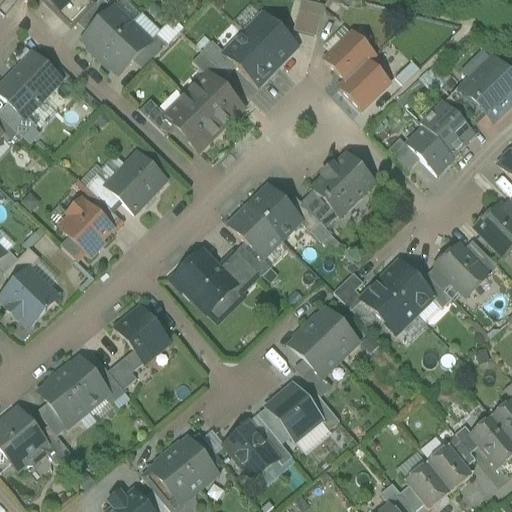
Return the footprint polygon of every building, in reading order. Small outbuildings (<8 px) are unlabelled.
[(41,0),(57,16),(72,0),(41,0)] [(87,0),(72,0),(60,13),(76,28),(95,8),(87,0)] [(294,32),(317,37),(324,6),(301,1),(294,32)] [(95,8),(76,28),(88,39),(112,13),(101,2),(95,8)] [(88,39),(82,45),(99,61),(130,29),(113,12),(112,13),(88,39)] [(296,51),(262,18),(244,37),(278,70),(296,51)] [(130,29),(99,61),(118,79),(131,66),(149,47),(148,46),(130,29)] [(244,37),(224,57),(223,58),(236,70),(258,91),(278,70),(244,37)] [(373,59),(352,38),(324,65),(345,87),(367,66),(373,59)] [(149,47),(131,66),(142,76),(166,50),(155,39),(148,46),(149,47)] [(224,57),(212,46),(201,57),(226,80),(236,70),(223,58),(224,57)] [(226,80),(201,57),(192,66),(206,81),(207,79),(217,89),(226,80)] [(32,58),(0,91),(0,101),(7,108),(23,124),(26,121),(60,85),(32,58)] [(483,118),(491,126),(511,105),(511,83),(492,63),(463,92),(460,94),(483,118)] [(345,87),(339,93),(360,114),(388,87),(367,66),(345,87)] [(411,66),(394,82),(402,91),(419,74),(411,66)] [(217,89),(207,79),(206,81),(186,101),(219,135),(241,114),(217,89)] [(449,100),(474,126),(483,118),(460,94),(463,92),(461,89),(449,100)] [(449,100),(441,108),(466,134),(474,126),(449,100)] [(219,135),(186,101),(165,120),(164,122),(174,132),(198,156),(219,135)] [(165,120),(150,105),(139,116),(165,140),(174,132),(164,122),(165,120)] [(23,124),(7,108),(0,115),(0,121),(17,138),(22,143),(35,130),(26,121),(23,124)] [(419,129),(423,133),(450,160),(472,139),(466,134),(441,108),(419,129)] [(17,138),(0,121),(0,138),(0,143),(6,149),(17,138)] [(450,160),(423,133),(406,149),(419,163),(436,180),(453,163),(450,160)] [(406,149),(400,144),(389,155),(408,174),(419,163),(406,149)] [(511,156),(498,170),(511,184),(511,156)] [(107,190),(105,192),(120,207),(133,219),(165,186),(137,159),(107,190)] [(345,160),(334,171),(332,170),(321,181),(322,182),(311,193),(338,220),(339,222),(373,188),(345,160)] [(107,190),(96,180),(85,192),(96,203),(111,217),(120,207),(105,192),(107,190)] [(511,189),(508,185),(499,193),(510,205),(511,206),(511,189)] [(285,210),(267,192),(247,211),(280,245),(299,227),(300,226),(285,210)] [(338,220),(313,195),(300,207),(319,227),(325,233),(338,220)] [(300,207),(294,201),(285,210),(300,226),(299,227),(309,237),(319,227),(300,207)] [(111,217),(96,203),(88,211),(111,234),(110,235),(113,237),(122,228),(111,217)] [(88,211),(81,204),(67,219),(70,222),(59,233),(68,242),(84,258),(89,262),(96,255),(94,252),(110,235),(111,234),(88,211)] [(511,206),(510,205),(502,213),(511,223),(511,206)] [(280,245),(247,211),(227,230),(244,248),(260,265),(261,264),(280,245)] [(511,223),(502,213),(499,211),(489,220),(488,219),(475,231),(504,261),(508,257),(511,257),(511,223)] [(84,258),(68,242),(60,251),(76,266),(84,258)] [(496,271),(471,245),(461,255),(486,281),(496,271)] [(260,265),(244,248),(235,256),(259,281),(260,282),(270,273),(261,264),(260,265)] [(461,255),(458,251),(447,261),(446,260),(435,271),(451,288),(465,302),(486,281),(461,255)] [(28,253),(3,279),(13,289),(27,275),(28,276),(39,264),(28,253)] [(233,255),(216,272),(235,290),(234,291),(241,298),(259,281),(235,256),(233,255)] [(216,272),(206,261),(196,261),(183,273),(181,273),(170,284),(180,295),(183,295),(206,318),(234,291),(235,290),(216,272)] [(398,268),(381,284),(414,319),(431,303),(432,302),(417,287),(398,268)] [(451,288),(435,271),(426,279),(443,296),(451,288)] [(13,289),(0,303),(0,304),(8,313),(6,315),(17,326),(19,323),(28,332),(56,303),(28,276),(27,275),(13,289)] [(352,278),(332,298),(350,316),(361,305),(361,304),(361,303),(354,295),(362,288),(352,278)] [(426,279),(425,278),(417,287),(432,302),(431,303),(441,313),(450,304),(426,279)] [(414,319),(381,284),(361,303),(361,304),(361,305),(381,325),(386,324),(397,336),(414,319)] [(168,347),(140,313),(115,334),(133,355),(143,368),(168,347)] [(356,348),(324,316),(306,334),(337,366),(356,348)] [(337,366),(306,334),(289,351),(303,366),(320,383),(321,382),(337,366)] [(133,355),(121,365),(131,378),(143,368),(133,355)] [(93,382),(78,364),(58,381),(87,416),(106,400),(107,399),(93,382)] [(121,365),(107,377),(122,395),(136,384),(131,378),(121,365)] [(320,383),(303,366),(295,374),(302,382),(315,399),(318,401),(329,390),(321,382),(320,383)] [(107,377),(104,373),(93,382),(107,399),(106,400),(112,408),(124,398),(122,395),(107,377)] [(87,416),(58,381),(38,397),(46,408),(67,432),(87,416)] [(305,407),(292,391),(265,413),(294,447),(319,426),(320,426),(305,407)] [(318,401),(315,399),(305,407),(320,426),(319,426),(327,436),(338,426),(318,401)] [(511,406),(491,423),(511,448),(511,406)] [(67,432),(46,408),(36,416),(47,430),(56,441),(67,432)] [(17,415),(0,428),(0,455),(3,459),(2,466),(10,467),(16,475),(24,469),(32,469),(37,465),(38,459),(43,455),(47,452),(37,439),(17,415)] [(511,458),(511,448),(491,423),(471,440),(470,440),(478,450),(496,472),(511,458)] [(259,442),(247,428),(235,438),(237,440),(223,451),(252,486),(276,466),(277,465),(259,442)] [(56,441),(47,430),(37,439),(47,452),(43,455),(55,470),(70,458),(56,441)] [(464,431),(454,439),(459,446),(469,458),(478,450),(470,440),(471,440),(464,431)] [(291,463),(268,435),(259,442),(277,465),(276,466),(281,472),(291,463)] [(221,467),(198,439),(189,447),(212,475),(221,467)] [(187,445),(169,460),(197,495),(216,479),(212,475),(189,447),(187,445)] [(469,458),(459,446),(450,453),(465,472),(474,464),(469,458)] [(450,453),(447,450),(425,468),(450,497),(471,480),(465,472),(450,453)] [(197,495),(169,460),(151,474),(150,475),(172,502),(179,510),(197,495)] [(431,511),(450,497),(425,468),(404,486),(408,491),(423,509),(425,511),(431,511)] [(172,502),(150,475),(151,474),(150,474),(140,482),(163,509),(172,502)] [(409,511),(398,498),(391,489),(379,499),(388,509),(389,509),(391,511),(409,511)] [(419,511),(423,509),(408,491),(398,498),(409,511),(419,511)] [(147,511),(133,495),(124,503),(119,497),(108,506),(112,511),(147,511)]
